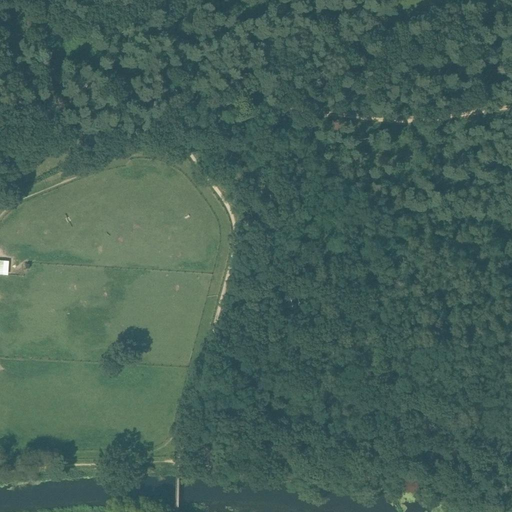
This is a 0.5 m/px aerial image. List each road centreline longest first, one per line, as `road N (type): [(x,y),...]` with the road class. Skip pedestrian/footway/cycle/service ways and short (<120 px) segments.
road 1 (track): [(168,100),(193,167),(236,216),(237,245),(180,465)]
road 2 (track): [(168,100),(420,124),(511,110)]
road 3 (track): [(511,360),(222,310)]
road 4 (track): [(0,68),(168,100)]
